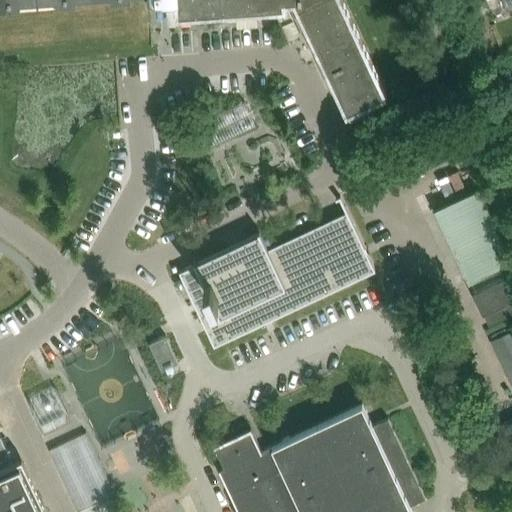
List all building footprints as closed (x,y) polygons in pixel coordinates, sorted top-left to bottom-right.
[(0,0),(0,12),(177,1),(177,16),(285,9),(284,3),(294,2),(347,109),(387,89),(342,0),(0,0)] [(511,65),(502,70),(508,85),(511,83),(511,65)] [(247,101),(204,121),(206,126),(214,144),(258,124),(251,108),(247,101)] [(390,186),(459,154),(447,130),(379,161),(390,186)] [(261,234),(179,273),(209,336),(215,347),(376,270),(353,222),(274,260),(261,234)] [(511,287),(507,276),(473,292),(489,326),(511,314),(511,287)] [(511,328),(490,339),(511,386),(511,328)] [(166,334),(149,342),(161,369),(178,362),(166,334)] [(49,511),(24,457),(0,468),(0,511),(414,511),(411,505),(426,498),(389,418),(374,425),(363,403),(273,445),(262,450),(251,428),(214,446),(224,468),(222,469),(221,469),(240,511),(49,511)] [(511,416),(497,423),(510,451),(511,450),(511,416)] [(86,433),(50,449),(78,510),(114,494),(86,433)] [(1,437),(0,437),(0,461),(11,457),(1,437)]
